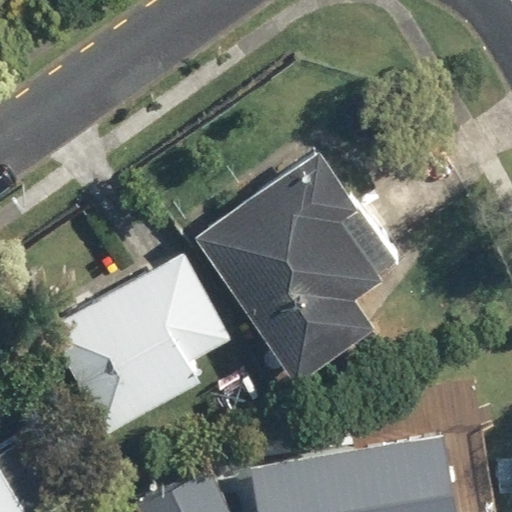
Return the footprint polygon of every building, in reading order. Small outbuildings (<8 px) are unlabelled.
[(370,312),(351,287),(399,250),(310,133),(189,226),(297,368),(370,312)] [(105,422),(200,370),(189,350),(229,328),(180,239),(45,312),(105,422)] [(67,511),(14,421),(0,429),(0,511),(67,511)] [(456,511),(444,423),(249,451),(257,511),(456,511)] [(131,505),(135,511),(211,511),(191,474),(131,505)]
